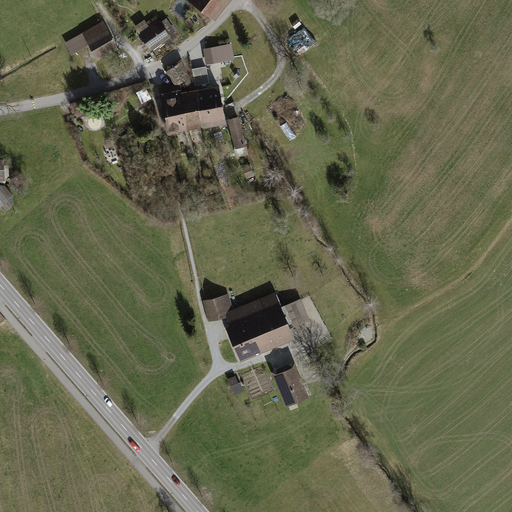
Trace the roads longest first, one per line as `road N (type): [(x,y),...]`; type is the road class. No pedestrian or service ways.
road 1 (secondary): [(0,284),(197,511)]
road 2 (residential): [(237,0),(145,79),(0,110)]
road 3 (track): [(135,463),(216,369),(322,338)]
road 4 (track): [(244,0),(278,48),(278,67),(230,109)]
